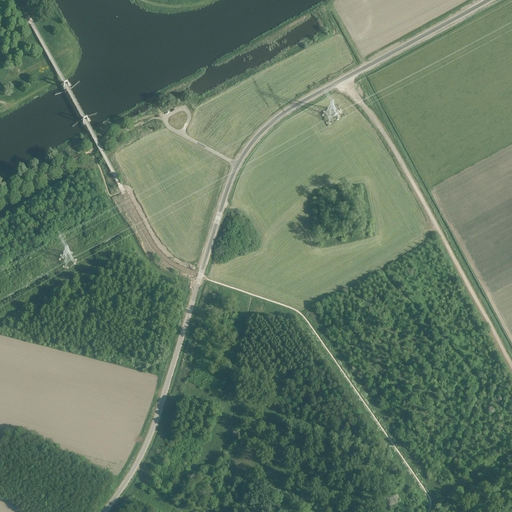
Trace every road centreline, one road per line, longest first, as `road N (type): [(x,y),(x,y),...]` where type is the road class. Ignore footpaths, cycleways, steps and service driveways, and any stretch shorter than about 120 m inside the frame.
road 1 (tertiary): [(104,511),(155,418),(237,164)]
road 2 (track): [(342,80),(389,141),(511,369)]
road 3 (tertiary): [(237,164),(298,103),(488,0)]
road 4 (unknown): [(0,189),(125,123),(167,116)]
